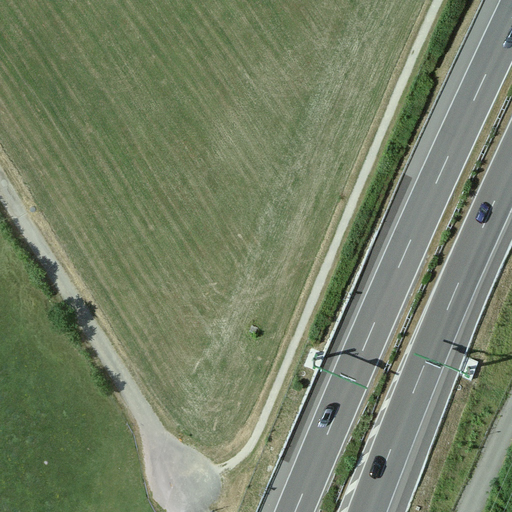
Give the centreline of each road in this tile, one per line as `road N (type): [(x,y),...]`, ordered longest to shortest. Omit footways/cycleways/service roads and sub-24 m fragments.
road 1 (motorway): [(511,21),(296,511)]
road 2 (motorway): [(368,511),(511,165)]
